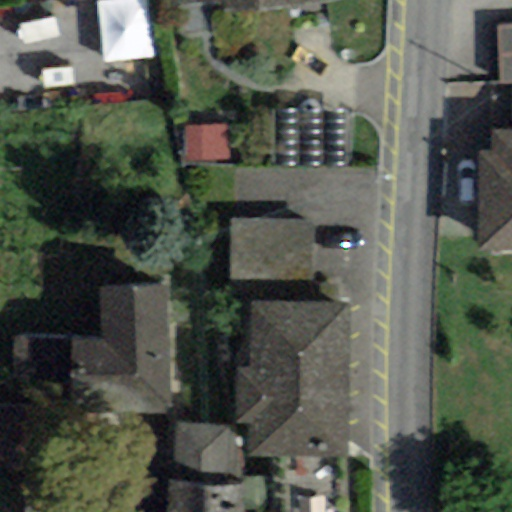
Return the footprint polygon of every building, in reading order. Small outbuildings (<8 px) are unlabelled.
[(113,63),(163,55),(153,0),(113,0),(103,2),(113,63)] [(341,0),(340,0),(174,0),(175,6),(225,0),(225,10),(341,0)] [(511,28),(498,29),(500,84),(511,83),(511,28)] [(278,168),(346,167),(345,111),(277,112),(278,168)] [(229,162),(229,125),(185,125),(185,162),(229,162)] [(489,152),(478,152),(477,252),(511,252),(511,129),(489,129),(489,152)] [(229,280),(311,282),(313,221),(230,220),(229,280)] [(165,286),(99,288),(101,340),(103,414),(168,414),(165,286)] [(348,305),(250,303),(248,367),(236,367),(235,425),(249,425),(249,458),(345,459),(348,305)] [(103,414),(101,340),(15,338),(12,413),(103,414)] [(235,427),(176,424),(173,482),(233,485),(235,427)] [(173,482),(168,482),(166,511),(242,511),(241,486),(233,485),(173,482)] [(66,511),(68,485),(24,484),(22,511),(66,511)]
